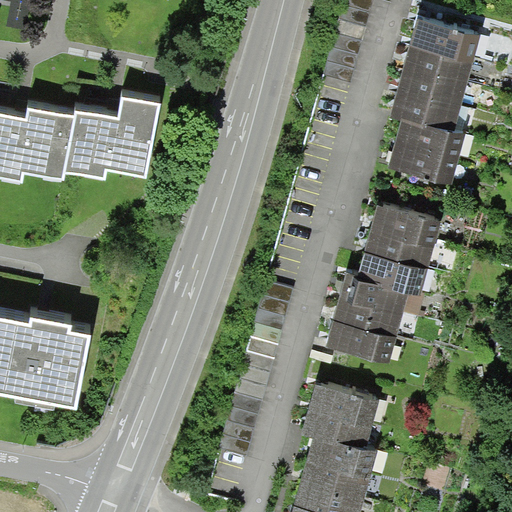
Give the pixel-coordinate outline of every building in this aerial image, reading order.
[(372,0),(342,0),(322,75),(350,82),(372,0)] [(480,37),(417,19),(411,40),(474,58),(480,37)] [(474,58),(411,40),(404,66),(467,83),(474,58)] [(467,83),(404,66),(398,89),(461,106),(467,83)] [(390,118),(401,121),(402,117),(454,132),(461,106),(398,89),(390,118)] [(0,178),(23,183),(26,169),(63,176),(65,166),(103,173),(105,164),(144,171),(157,102),(122,96),(118,115),(103,112),(72,106),(71,112),(26,104),(24,118),(14,116),(0,113),(0,178)] [(454,132),(402,117),(401,121),(395,142),(459,159),(466,135),(454,132)] [(459,159),(395,142),(388,168),(452,185),(459,159)] [(441,222),(377,204),(371,226),(435,244),(441,222)] [(435,244),(371,226),(364,251),(428,269),(435,244)] [(428,269),(364,251),(358,275),(382,282),(381,286),(420,297),(428,269)] [(358,275),(346,272),(339,298),(402,315),(403,310),(418,314),(423,297),(420,297),(381,286),(382,282),(358,275)] [(295,284),(266,276),(218,446),(247,454),(295,284)] [(402,315),(339,298),(333,320),(397,338),(403,315),(402,315)] [(0,386),(82,401),(95,325),(38,314),(0,307),(0,386)] [(397,338),(333,320),(325,347),(389,364),(397,338)] [(315,384),(308,407),(373,424),(379,401),(315,384)] [(373,424),(308,407),(301,435),(313,438),(314,434),(367,448),(373,424)] [(372,470),(377,451),(367,448),(314,434),(313,438),(309,454),(372,470)] [(372,470),(309,454),(302,478),(365,495),(372,470)] [(302,478),(294,505),(317,511),(360,511),(365,495),(302,478)]
